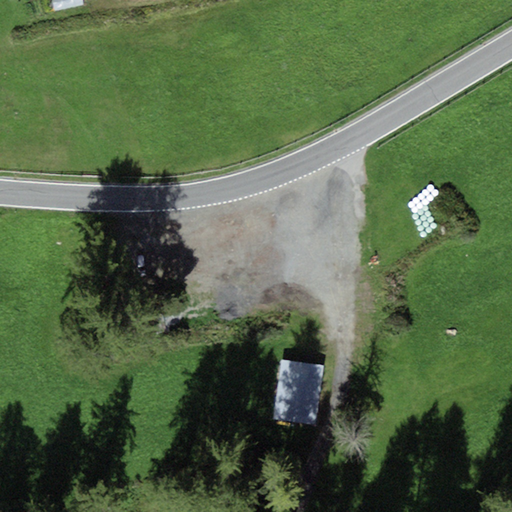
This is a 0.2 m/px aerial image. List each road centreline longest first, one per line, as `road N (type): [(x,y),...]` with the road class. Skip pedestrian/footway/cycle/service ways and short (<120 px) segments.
road 1 (tertiary): [(0,188),(166,196),(252,181),(336,144),(511,40)]
road 2 (track): [(336,144),(343,360),(303,511)]
